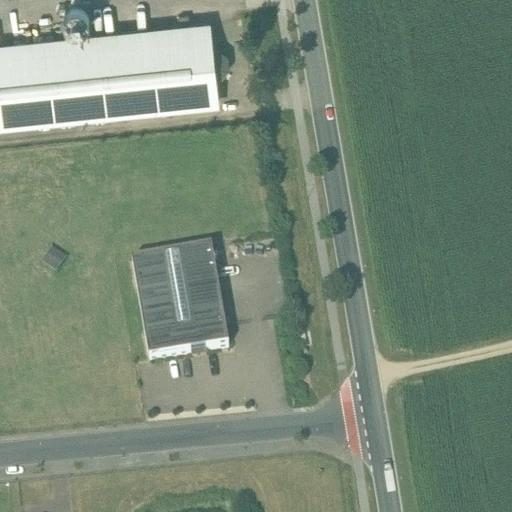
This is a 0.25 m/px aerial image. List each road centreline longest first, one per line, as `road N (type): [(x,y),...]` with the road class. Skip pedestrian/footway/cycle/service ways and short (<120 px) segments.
road 1 (tertiary): [(309,0),(376,418)]
road 2 (unclassified): [(0,459),(376,418)]
road 3 (track): [(370,383),(511,349)]
